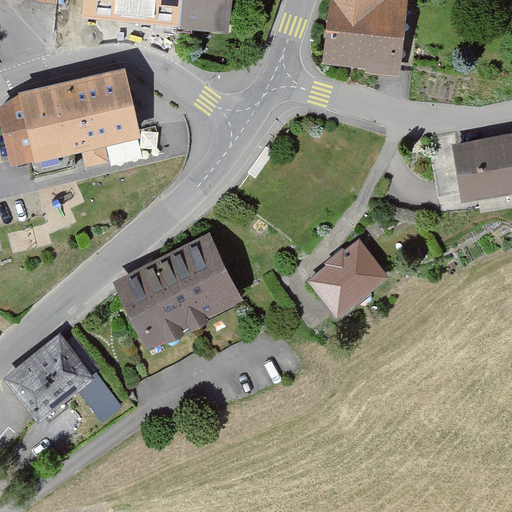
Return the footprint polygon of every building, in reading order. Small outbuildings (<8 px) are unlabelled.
[(86,0),(86,15),(224,27),(225,0),(86,0)] [(348,0),(333,0),(328,60),(369,64),(368,70),(399,74),(405,6),(348,0)] [(105,137),(136,130),(124,70),(24,93),(4,111),(13,158),(81,142),(87,164),(110,158),(105,137)] [(511,135),(455,146),(465,200),(511,191),(511,135)] [(267,145),(247,171),(251,173),(256,177),(275,151),(269,147),(267,145)] [(329,267),(310,282),(337,315),(385,276),(359,243),(345,254),(343,251),(327,264),(329,267)] [(210,244),(120,287),(148,344),(238,300),(210,244)] [(61,341),(9,381),(38,418),(76,388),(90,378),(61,341)] [(97,373),(90,378),(76,388),(101,422),(122,406),(97,373)]
